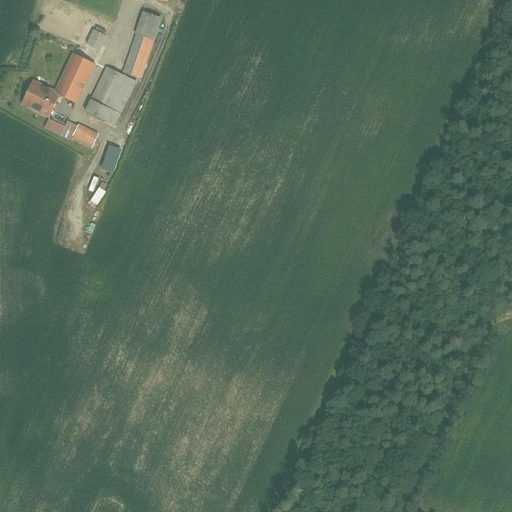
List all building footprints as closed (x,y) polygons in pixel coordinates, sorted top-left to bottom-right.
[(137,34),(155,41),(163,19),(143,11),(134,33),(137,34)] [(100,50),(107,35),(94,29),(86,44),(100,50)] [(137,34),(123,73),(140,79),(155,41),(137,34)] [(77,101),(95,63),(73,52),(55,90),(60,93),(77,101)] [(137,80),(107,66),(86,111),(117,125),(137,80)] [(60,93),(55,90),(33,80),(21,105),(48,118),(60,93)] [(99,133),(78,124),(71,139),(92,148),(99,133)] [(117,167),(106,163),(104,167),(115,172),(117,167)] [(95,192),(98,178),(93,176),(90,191),(95,192)] [(98,205),(107,191),(105,190),(108,184),(103,181),(91,201),(98,205)]
